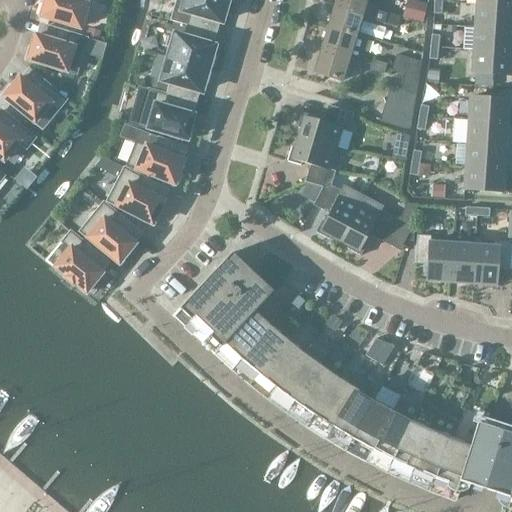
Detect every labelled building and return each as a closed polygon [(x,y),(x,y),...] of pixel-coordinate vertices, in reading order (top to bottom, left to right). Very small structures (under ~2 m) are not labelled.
[(45,0),(44,5),(42,4),(39,16),(79,29),(86,4),(78,2),(78,0),(45,0)] [(226,0),(184,0),(181,12),(190,15),(187,26),(209,33),(212,21),(220,23),(223,14),(224,14),(228,3),(226,2),(226,0)] [(334,0),(333,5),(362,13),(372,16),(370,20),(383,24),(386,15),(373,11),(375,6),(365,3),(366,0),(334,0)] [(408,0),(406,0),(401,19),(421,24),(427,0),(415,0),(415,2),(408,0)] [(434,2),(433,14),(441,15),(442,3),(434,2)] [(362,13),(333,5),(327,28),(356,36),(362,13)] [(511,7),(476,5),(474,28),(511,30),(511,7)] [(399,19),(386,15),(383,24),(396,28),(399,19)] [(183,38),(175,35),(168,59),(206,70),(207,67),(209,68),(212,56),(210,56),(213,46),(205,44),(209,33),(187,26),(183,38)] [(86,39),(46,27),(42,38),(35,36),(31,48),(29,48),(25,60),(75,75),(86,39)] [(367,40),(356,36),(327,28),(320,50),(359,62),(357,66),(358,66),(370,70),(373,61),(362,58),(367,40)] [(511,30),(474,28),(472,51),(511,53),(511,38),(511,30)] [(431,35),(430,48),(438,49),(439,36),(431,35)] [(430,48),(428,60),(437,60),(438,49),(430,48)] [(359,62),(320,50),(313,73),(342,82),(346,68),(356,71),(358,66),(357,66),(359,62)] [(511,53),(472,51),(471,74),(509,76),(511,53)] [(206,72),(206,70),(168,59),(158,93),(188,102),(192,91),(200,93),(202,84),(204,84),(207,73),(206,72)] [(410,60),(405,75),(418,79),(420,63),(410,60)] [(386,65),(373,61),(370,70),(383,74),(386,65)] [(9,87),(1,96),(41,129),(65,100),(32,74),(25,83),(18,78),(10,88),(9,87)] [(405,75),(404,75),(400,91),(390,88),(389,94),(391,94),(383,123),(404,129),(412,100),(414,95),(415,95),(418,79),(405,75)] [(188,102),(158,93),(149,91),(138,126),(188,141),(191,129),(189,129),(193,116),(185,114),(188,102)] [(469,98),(468,121),(506,124),(508,100),(469,98)] [(420,106),(418,118),(426,119),(428,107),(420,106)] [(299,130),(297,139),(335,151),(341,131),(346,132),(352,114),(327,107),(322,124),(314,121),(315,118),(301,114),(296,129),(299,130)] [(34,138),(1,112),(0,113),(0,158),(10,167),(34,138)] [(418,118),(416,130),(424,131),(426,119),(418,118)] [(468,121),(466,144),(505,147),(506,124),(468,121)] [(179,147),(140,132),(127,166),(175,185),(179,174),(178,173),(182,161),(175,158),(179,147)] [(335,151),(297,139),(294,149),(291,148),(286,163),(300,167),(301,164),(310,167),(305,183),(322,189),(330,187),(334,173),(329,171),(335,151)] [(466,144),(465,167),(503,170),(505,147),(466,144)] [(413,151),(411,163),(419,164),(421,152),(413,151)] [(450,168),(451,154),(422,152),(421,165),(450,168)] [(411,163),(409,175),(417,176),(419,164),(411,163)] [(503,170),(465,167),(463,190),(502,193),(503,170)] [(161,188),(123,169),(107,202),(153,226),(158,215),(157,214),(163,202),(155,198),(161,188)] [(322,189),(313,207),(329,215),(324,223),(322,221),(315,234),(329,241),(330,238),(339,243),(363,197),(344,187),(341,193),(330,187),(322,189)] [(363,197),(339,243),(348,247),(346,250),(360,258),(367,245),(364,243),(368,235),(384,243),(395,221),(379,212),(382,207),(363,197)] [(135,230),(103,203),(79,232),(119,265),(134,244),(128,239),(135,230)] [(465,208),(464,216),(476,217),(477,209),(465,208)] [(477,209),(476,217),(488,218),(489,209),(477,209)] [(102,259),(70,233),(62,243),(69,249),(54,268),(65,277),(63,279),(72,286),(74,284),(85,293),(101,273),(95,268),(102,259)] [(425,281),(449,282),(452,244),(430,242),(430,236),(416,235),(414,263),(427,264),(425,281)] [(497,247),(474,246),(472,284),(495,286),(496,269),(509,270),(511,242),(497,241),(497,247)] [(452,244),(449,282),(472,284),(474,246),(452,244)] [(214,357),(218,352),(254,314),(273,294),(231,255),(172,319),(173,320),(178,315),(216,351),(212,356),(214,357)] [(275,285),(286,291),(292,278),(282,273),(275,285)] [(269,327),(254,314),(218,352),(225,359),(235,348),(243,356),(244,356),(269,327)] [(286,341),(269,327),(244,356),(243,356),(240,360),(242,362),(245,358),(254,365),(245,376),(252,382),(286,341)] [(302,354),(286,341),(252,382),(249,386),(250,387),(253,383),(260,389),(269,378),(279,385),(302,354)] [(320,367),(302,354),(279,385),(275,389),(277,390),(281,386),(290,393),(281,405),(289,410),(320,367)] [(337,379),(320,367),(289,410),(286,414),(287,415),(290,411),(298,416),(306,404),(315,411),(316,411),(337,379)] [(348,385),(337,379),(316,411),(315,411),(312,415),(315,416),(317,412),(327,418),(319,431),(327,435),(328,436),(362,379),(354,375),(348,385)] [(362,379),(356,390),(328,436),(327,435),(325,440),(326,440),(329,436),(336,441),(344,429),(354,434),(355,435),(374,401),(367,397),(373,386),(362,379)] [(393,411),(374,401),(355,435),(354,434),(351,439),(354,440),(356,436),(366,441),(359,454),(368,458),(393,411)] [(412,421),(393,411),(368,458),(365,463),(366,463),(369,459),(377,463),(384,450),(394,455),(395,456),(412,421)] [(413,421),(412,421),(395,456),(394,455),(392,460),(394,461),(396,457),(407,462),(401,475),(409,478),(431,429),(413,421)] [(476,424),(470,445),(456,488),(460,490),(462,490),(462,489),(459,488),(460,484),(484,491),(508,499),(511,483),(511,435),(505,433),(476,424)] [(451,438),(431,429),(409,478),(407,483),(408,483),(410,479),(419,483),(425,470),(435,474),(436,474),(451,438)] [(470,445),(451,438),(436,474),(435,474),(433,479),(436,480),(438,475),(448,479),(444,492),(452,496),(451,500),(455,502),(460,490),(456,488),(470,445)] [(511,483),(508,499),(507,503),(500,502),(500,503),(506,504),(511,505),(511,483)]
